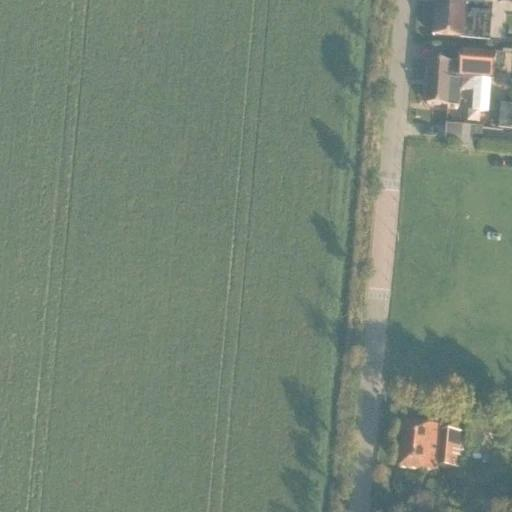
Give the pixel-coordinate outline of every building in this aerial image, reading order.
[(492,7),(436,2),(433,38),(489,42),(492,7)] [(460,65),(430,62),(427,106),(459,109),(462,78),(494,81),(495,71),(505,72),(507,56),(461,52),(460,65)] [(471,128),(462,128),(446,127),(446,138),(470,140),(471,128)] [(474,141),(462,140),(461,145),(461,148),(474,149),(474,141)] [(511,422),(504,422),(505,418),(466,415),(464,435),(503,439),(504,429),(511,429),(511,422)] [(457,470),(461,433),(441,432),(442,428),(404,424),(400,469),(438,472),(438,468),(457,470)]
